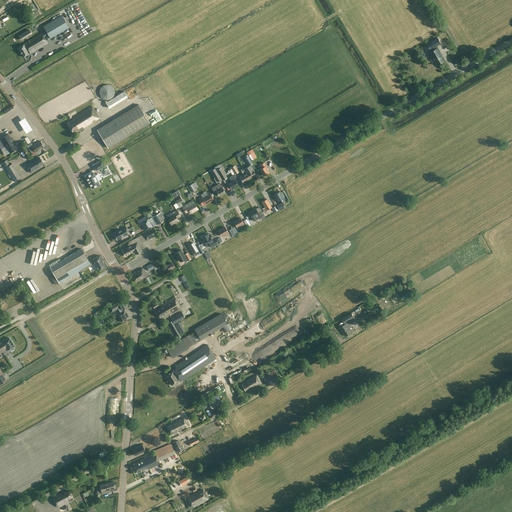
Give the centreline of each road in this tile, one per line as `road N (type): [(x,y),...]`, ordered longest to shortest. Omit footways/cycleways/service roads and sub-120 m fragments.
road 1 (tertiary): [(117,271),(511,40)]
road 2 (tertiary): [(121,511),(134,310),(117,271)]
road 3 (tertiary): [(117,271),(58,154),(0,79)]
